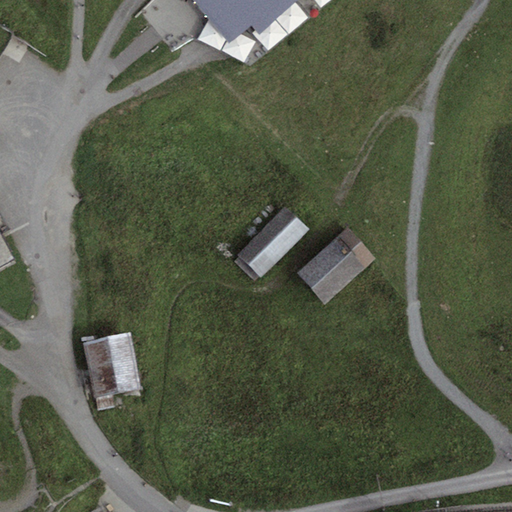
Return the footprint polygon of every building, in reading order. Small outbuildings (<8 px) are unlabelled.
[(193,0),(210,20),(234,1),(261,35),(304,0),(193,0)] [(0,214),(0,56),(13,35),(0,26),(0,269),(14,262),(1,239),(10,233),(0,214)] [(243,256),(260,273),(302,233),(284,215),(243,256)] [(331,252),(303,278),(324,303),(372,261),(347,231),(328,248),(331,252)] [(136,390),(127,339),(86,347),(96,397),(136,390)]
